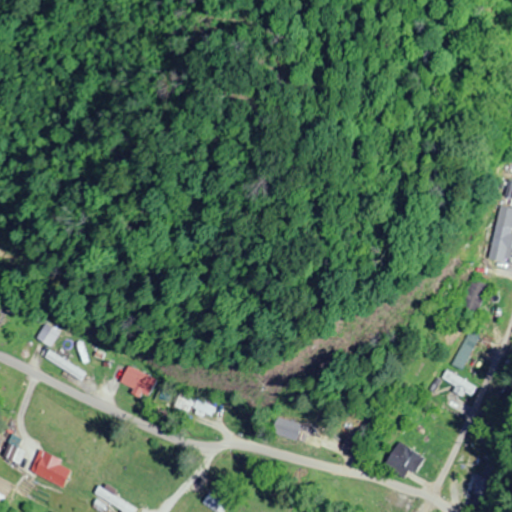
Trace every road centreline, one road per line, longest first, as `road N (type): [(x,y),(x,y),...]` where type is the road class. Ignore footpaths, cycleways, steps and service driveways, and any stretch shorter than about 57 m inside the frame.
road 1 (residential): [(446,511),(358,475),(270,452),(183,442),(0,357)]
road 2 (residential): [(425,497),(511,315)]
